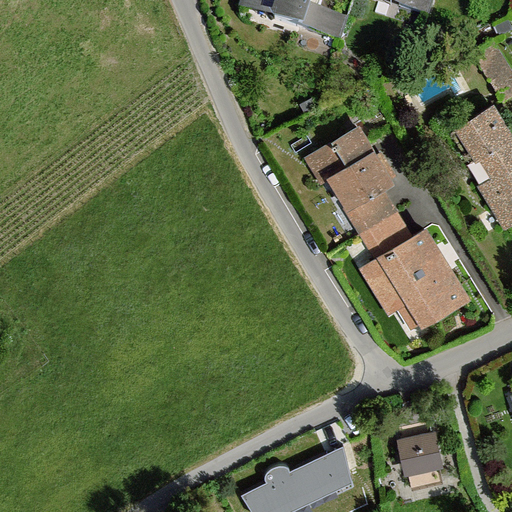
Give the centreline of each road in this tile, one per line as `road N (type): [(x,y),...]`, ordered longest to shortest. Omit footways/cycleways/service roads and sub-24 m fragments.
road 1 (residential): [(390,384),(243,146),(184,0)]
road 2 (residential): [(141,511),(184,482),(390,384)]
road 3 (residential): [(448,364),(497,511)]
